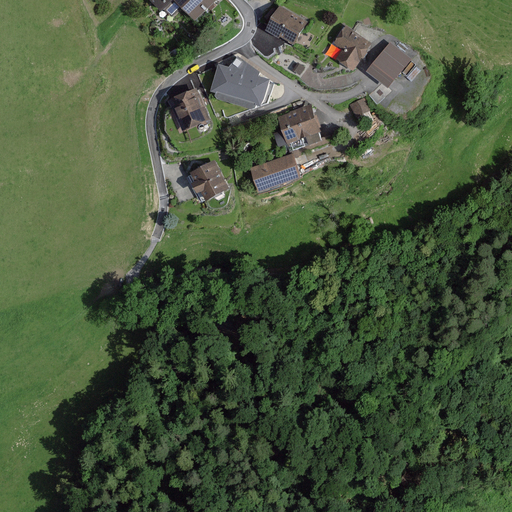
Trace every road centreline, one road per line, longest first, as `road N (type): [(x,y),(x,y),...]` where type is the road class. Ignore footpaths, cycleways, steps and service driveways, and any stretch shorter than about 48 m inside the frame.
road 1 (track): [(225,274),(216,315),(100,464),(88,511)]
road 2 (residential): [(237,44),(175,77),(155,100),(150,117),(165,209)]
road 3 (track): [(165,209),(133,283),(139,289),(209,268),(225,274)]
